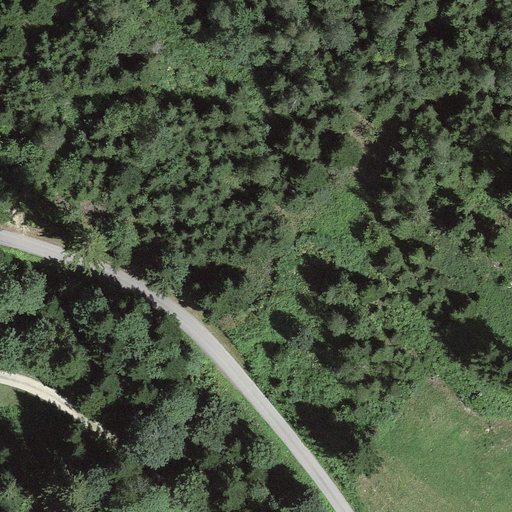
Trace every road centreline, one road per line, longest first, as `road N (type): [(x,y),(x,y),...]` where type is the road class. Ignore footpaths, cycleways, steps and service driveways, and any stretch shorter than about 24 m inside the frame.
road 1 (unclassified): [(0,235),(124,281),(192,326),(340,511)]
road 2 (track): [(196,511),(89,421),(0,376)]
